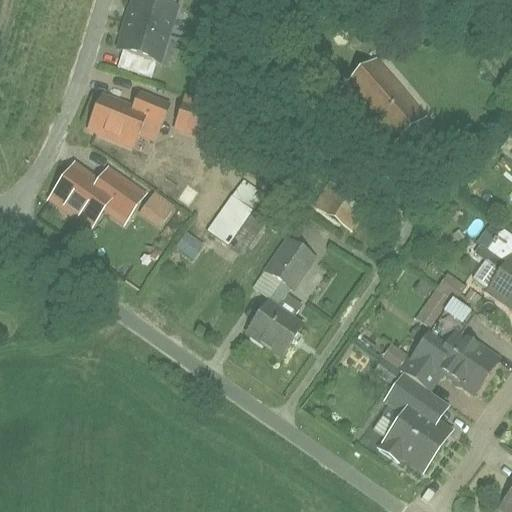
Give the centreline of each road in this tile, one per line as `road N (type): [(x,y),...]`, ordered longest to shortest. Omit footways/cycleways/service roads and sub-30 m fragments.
road 1 (residential): [(399,511),(7,236)]
road 2 (residential): [(7,236),(62,115),(101,0)]
road 3 (residential): [(511,401),(433,511)]
